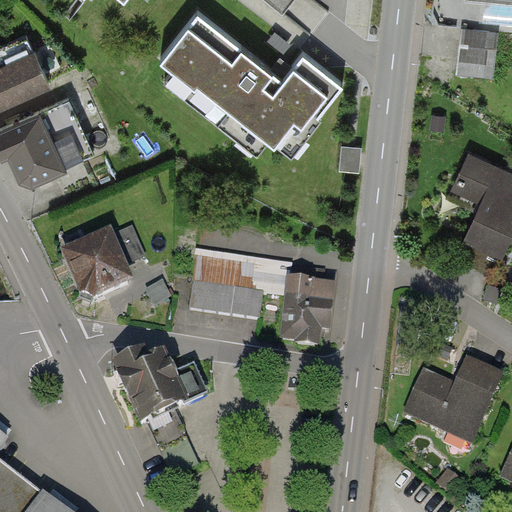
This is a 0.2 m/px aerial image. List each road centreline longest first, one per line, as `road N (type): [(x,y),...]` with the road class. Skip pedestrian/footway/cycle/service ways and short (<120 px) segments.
road 1 (residential): [(358,373),(118,336),(70,347)]
road 2 (tertiary): [(372,249),(401,0)]
road 3 (tertiary): [(146,511),(70,347)]
road 4 (residential): [(372,249),(511,339)]
road 5 (tertiary): [(70,347),(0,208)]
road 6 (tertiary): [(343,511),(358,373)]
road 7 (tertiary): [(358,373),(372,249)]
